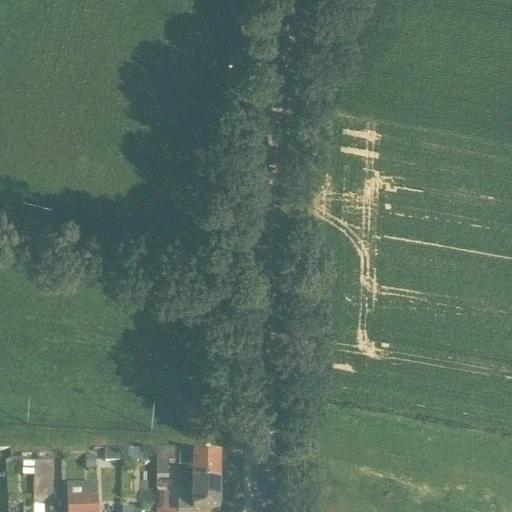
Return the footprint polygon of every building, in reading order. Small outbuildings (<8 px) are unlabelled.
[(119,450),(105,450),(105,462),(119,462),(119,450)] [(175,450),(156,451),(156,478),(168,478),(168,463),(175,463),(175,450)] [(120,462),(131,462),(131,451),(120,451),(120,462)] [(87,457),(88,469),(96,469),(95,456),(87,457)] [(220,485),(220,458),(178,458),(178,469),(193,469),(193,485),(220,485)] [(33,464),(23,464),(23,476),(33,476),(33,464)] [(178,501),(177,511),(219,511),(220,485),(193,485),(193,502),(178,501)] [(158,511),(167,511),(167,496),(159,496),(158,511)] [(67,511),(97,511),(98,501),(67,501),(67,511)]
